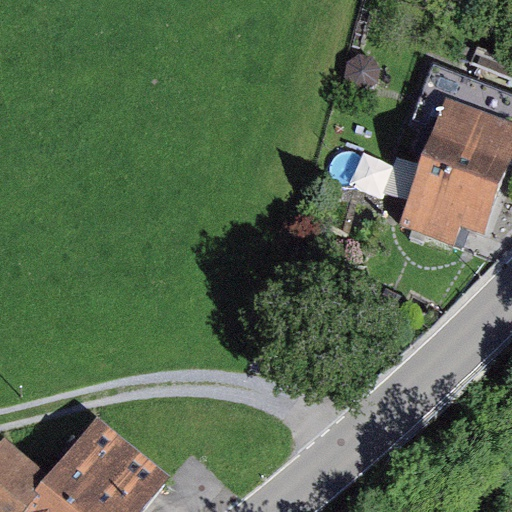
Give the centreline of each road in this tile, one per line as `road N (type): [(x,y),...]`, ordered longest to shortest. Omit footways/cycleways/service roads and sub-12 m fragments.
road 1 (track): [(0,422),(106,389),(189,382),(242,388),(292,408),(347,447)]
road 2 (tertiary): [(277,511),(511,282)]
